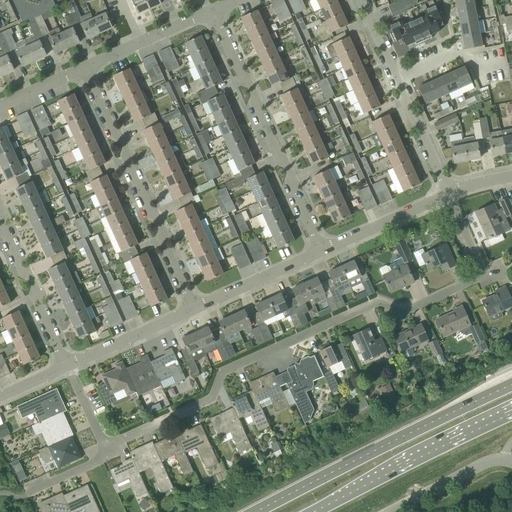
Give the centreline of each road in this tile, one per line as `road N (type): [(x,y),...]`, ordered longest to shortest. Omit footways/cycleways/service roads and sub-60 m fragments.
road 1 (residential): [(104,448),(199,405),(224,367),(359,309),(406,311),(485,279)]
road 2 (primary): [(511,384),(257,511)]
road 3 (residential): [(192,307),(85,65)]
road 4 (residential): [(321,249),(213,9)]
road 5 (primary): [(316,511),(511,414)]
road 6 (residential): [(65,366),(0,221)]
road 7 (residential): [(192,307),(321,249)]
road 8 (residential): [(65,366),(192,307)]
road 9 (residential): [(321,249),(448,190)]
road 10 (unclassified): [(511,464),(490,460),(387,511)]
road 11 (residential): [(0,497),(18,500),(98,463),(104,448)]
